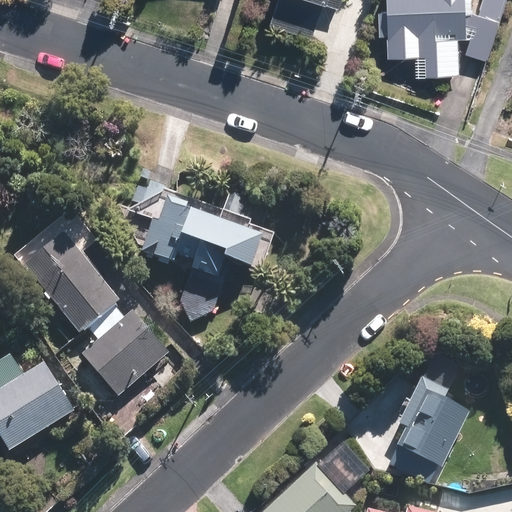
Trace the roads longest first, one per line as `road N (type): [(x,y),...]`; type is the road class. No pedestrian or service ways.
road 1 (residential): [(0,22),(317,125),(419,174),(467,208)]
road 2 (residential): [(146,511),(467,208)]
